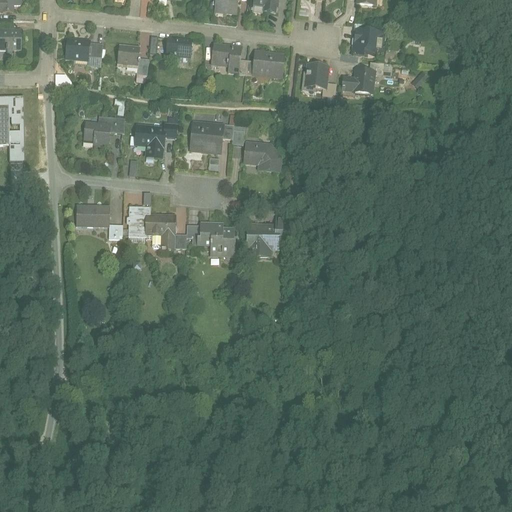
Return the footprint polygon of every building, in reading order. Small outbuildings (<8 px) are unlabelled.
[(19,11),(19,0),(0,0),(0,17),(11,18),(11,11),(19,11)] [(212,0),(211,18),(234,20),(236,3),(236,0),(212,0)] [(274,20),(276,0),(250,0),(250,10),(262,11),(261,18),(274,20)] [(373,13),(374,0),(354,0),(353,10),(373,13)] [(0,57),(19,57),(19,35),(8,34),(0,34),(0,57)] [(382,37),(351,34),(349,58),(354,58),(354,61),(380,63),(382,37)] [(149,42),(146,66),(152,66),(155,42),(149,42)] [(87,45),(66,43),(65,50),(63,50),(61,64),(85,66),(87,47),(87,45)] [(189,45),(165,43),(164,62),(187,64),(189,45)] [(98,48),(87,47),(85,66),(85,71),(98,73),(99,63),(97,62),(98,48)] [(240,52),(211,48),(209,70),(225,72),(225,78),(236,79),(238,65),(240,52)] [(137,52),(115,50),(113,69),(135,71),(136,64),(137,52)] [(251,67),(250,81),(279,84),(282,58),(253,55),(251,67)] [(146,66),(136,64),(135,71),(134,88),(144,89),(146,66)] [(244,66),(238,65),(236,79),(243,80),(244,66)] [(369,65),(369,73),(382,73),(382,65),(369,65)] [(251,67),(244,66),(243,80),(250,81),(251,67)] [(327,71),(304,69),(302,93),(321,95),(324,95),(325,88),(327,71)] [(371,100),(373,76),(351,74),(351,82),(342,81),(341,95),(349,96),(349,98),(371,100)] [(415,94),(425,83),(419,78),(409,89),(415,94)] [(334,89),(325,88),(324,95),(321,95),(320,101),(332,102),(334,89)] [(96,122),(95,129),(107,130),(106,138),(120,140),(122,125),(96,122)] [(189,126),(186,157),(218,160),(219,144),(221,130),(189,126)] [(151,132),(133,130),(131,151),(143,153),(142,163),(161,165),(163,144),(173,145),(175,129),(152,127),(151,132)] [(89,152),(104,154),(106,138),(107,130),(95,129),(82,128),(80,148),(89,149),(89,152)] [(221,130),(219,144),(231,145),(232,131),(226,130),(221,130)] [(242,132),(232,131),(231,145),(231,149),(240,150),(242,132)] [(244,146),(241,170),(255,172),(255,178),(276,178),(276,171),(276,164),(268,149),(244,146)] [(217,164),(207,163),(206,174),(216,175),(217,164)] [(107,211),(74,210),(73,232),(106,234),(106,230),(107,211)] [(126,212),(125,235),(125,240),(125,249),(142,249),(143,242),(144,220),(148,220),(148,213),(126,212)] [(174,221),(144,220),(143,242),(159,242),(158,256),(171,257),(171,253),(172,243),(173,243),(173,241),(174,221)] [(274,225),(274,230),(243,229),(242,258),(245,258),(244,264),(268,264),(269,258),(276,259),(276,246),(285,246),(285,226),(274,225)] [(194,239),(193,252),(207,253),(207,264),(232,265),(233,237),(219,236),(219,234),(215,234),(216,229),(196,228),(196,231),(196,239),(194,239)] [(120,231),(106,230),(106,234),(106,245),(119,245),(120,240),(120,235),(120,231)] [(183,231),(182,241),(182,252),(193,252),(194,239),(196,239),(196,231),(183,231)] [(173,243),(172,243),(171,253),(182,254),(182,252),(182,241),(173,241),(173,243)]
